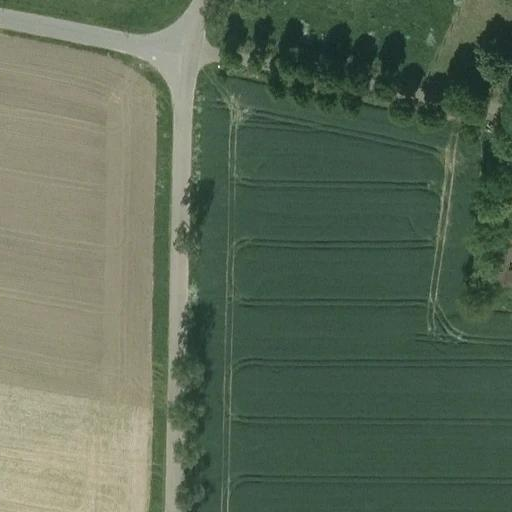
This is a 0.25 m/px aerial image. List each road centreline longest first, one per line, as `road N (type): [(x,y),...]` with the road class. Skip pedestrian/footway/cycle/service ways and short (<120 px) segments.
road 1 (unclassified): [(172,511),(188,53)]
road 2 (unclassified): [(188,53),(0,18)]
